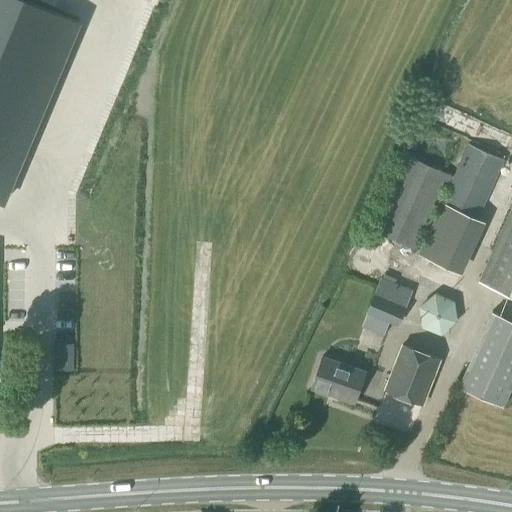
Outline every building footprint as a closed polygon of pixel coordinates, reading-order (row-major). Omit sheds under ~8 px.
[(0,0),(0,197),(4,199),(84,22),(33,0),(0,0)] [(453,174),(441,201),(417,253),(453,271),(477,217),(503,159),(460,140),(446,171),(453,174)] [(417,250),(450,174),(405,154),(370,231),(417,250)] [(511,299),(511,208),(478,284),(511,299)] [(384,275),(383,278),(381,277),(365,313),(396,327),(412,291),(396,284),(397,280),(384,275)] [(434,293),(418,305),(421,327),(440,334),(456,322),(454,301),(434,293)] [(501,408),(511,384),(511,323),(491,314),(458,388),(501,408)] [(421,405),(439,361),(402,346),(384,390),(421,405)] [(322,358),(311,389),(354,404),(365,373),(322,358)]
